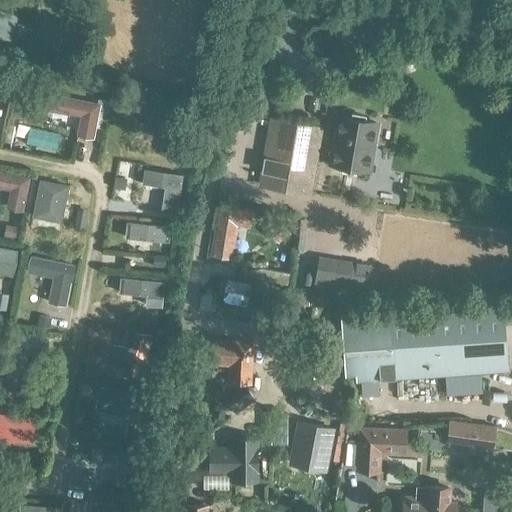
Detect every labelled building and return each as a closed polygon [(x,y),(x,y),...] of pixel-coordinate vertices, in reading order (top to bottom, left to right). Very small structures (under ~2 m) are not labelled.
[(18,16),(0,9),(0,36),(11,40),(18,16)] [(29,111),(42,102),(32,88),(19,96),(29,111)] [(54,95),(51,109),(82,115),(78,134),(93,137),(95,127),(99,104),(97,103),(54,95)] [(337,115),(329,165),(369,171),(375,130),(377,121),(375,120),(364,119),(365,116),(363,115),(350,113),(350,117),(337,115)] [(257,186),(309,192),(320,126),(267,118),(257,186)] [(183,175),(145,169),(143,184),(164,187),(161,209),(177,212),(183,175)] [(0,171),(0,184),(10,187),(7,203),(21,206),(27,177),(0,171)] [(125,190),(127,178),(115,176),(113,188),(125,190)] [(40,178),(32,212),(59,218),(67,184),(40,178)] [(218,210),(212,254),(232,257),(237,225),(249,227),(251,212),(219,207),(218,210)] [(268,229),(279,243),(280,243),(279,242),(290,233),(291,233),(292,233),(280,219),(268,229)] [(127,222),(126,237),(152,240),(151,243),(160,244),(160,240),(169,241),(170,226),(127,222)] [(0,271),(12,274),(16,251),(0,247),(0,271)] [(154,254),(153,267),(166,268),(166,255),(154,254)] [(32,256),(28,272),(54,277),(49,301),(65,304),(74,265),(32,256)] [(355,268),(318,262),(314,285),(344,290),(351,291),(355,268)] [(121,277),(119,292),(147,295),(146,305),(161,306),(164,282),(121,277)] [(242,318),(247,295),(222,289),(217,312),(242,318)] [(285,291),(284,309),(303,311),(305,293),(285,291)] [(327,294),(315,293),(314,305),(326,306),(327,294)] [(508,369),(504,301),(503,300),(341,311),(343,347),(344,361),(345,375),(356,374),(356,380),(508,369)] [(14,334),(6,380),(22,383),(27,352),(46,355),(48,340),(14,334)] [(113,345),(111,362),(113,362),(131,365),(129,378),(146,380),(152,336),(135,334),(135,340),(133,348),(115,346),(113,345)] [(251,343),(215,341),(213,362),(230,363),(229,381),(249,382),(251,343)] [(343,347),(332,346),(331,360),(344,361),(343,347)] [(297,361),(295,385),(326,388),(330,353),(298,351),(297,361)] [(100,387),(96,410),(140,417),(143,393),(100,387)] [(255,400),(250,391),(230,405),(236,413),(255,400)] [(347,400),(333,399),(332,413),(346,414),(347,400)] [(0,411),(0,438),(32,440),(33,413),(0,411)] [(298,421),(290,463),(326,470),(334,428),(298,421)] [(451,421),(448,439),(492,445),(494,428),(451,421)] [(359,425),(357,464),(378,465),(379,445),(401,446),(402,427),(359,425)] [(335,470),(343,433),(334,432),(327,468),(335,470)] [(259,482),(259,437),(232,437),(232,446),(210,446),(210,473),(232,473),(232,482),(259,482)] [(94,448),(92,463),(117,466),(116,483),(131,484),(135,452),(94,448)] [(95,481),(81,479),(80,488),(94,490),(95,481)] [(407,496),(405,511),(455,511),(456,508),(456,502),(450,501),(451,487),(416,485),(416,497),(407,496)] [(503,511),(505,495),(487,494),(485,511),(503,511)] [(125,511),(127,506),(92,502),(90,511),(125,511)] [(206,511),(207,504),(185,503),(184,511),(206,511)]
